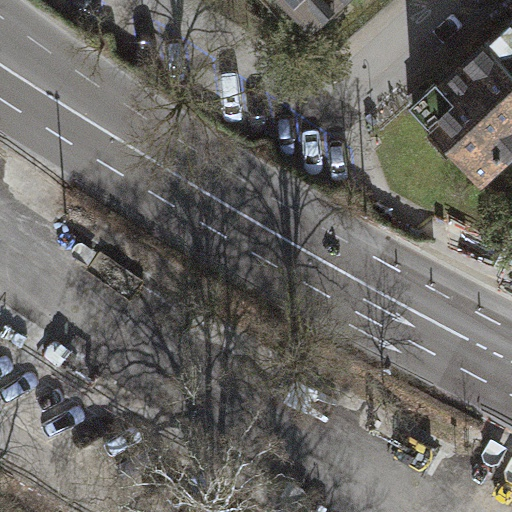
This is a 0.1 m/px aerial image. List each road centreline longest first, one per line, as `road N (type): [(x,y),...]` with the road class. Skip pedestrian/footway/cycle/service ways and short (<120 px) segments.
road 1 (primary): [(0,44),(274,232),(511,367)]
road 2 (residential): [(152,0),(324,115),(451,0)]
